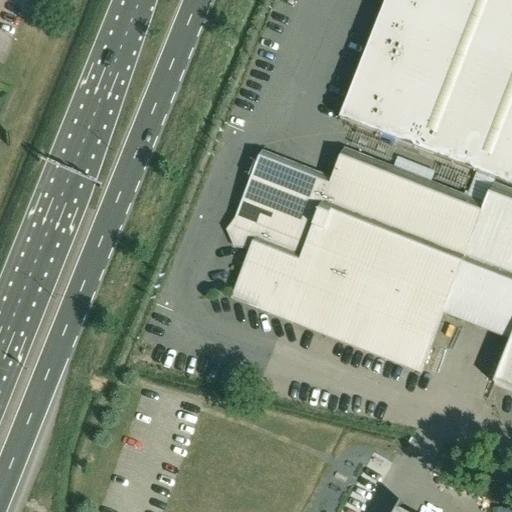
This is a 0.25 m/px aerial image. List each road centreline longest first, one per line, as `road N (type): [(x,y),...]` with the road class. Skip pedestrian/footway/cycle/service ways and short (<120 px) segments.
road 1 (primary): [(0,495),(198,0)]
road 2 (primary): [(140,0),(0,350)]
